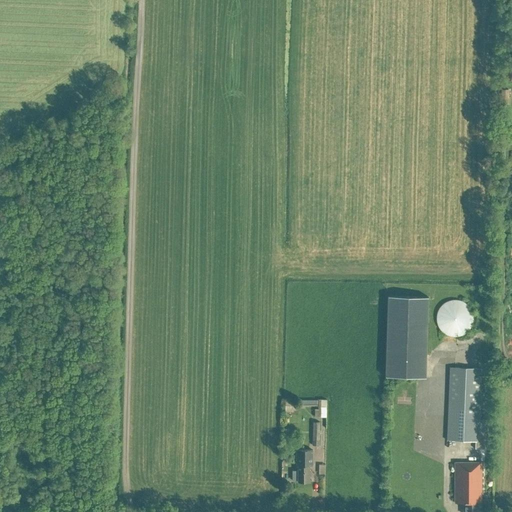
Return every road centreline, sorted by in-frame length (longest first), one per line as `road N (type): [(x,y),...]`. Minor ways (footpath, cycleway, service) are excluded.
road 1 (unknown): [(137,511),(146,0)]
road 2 (unknown): [(444,511),(432,433),(437,354)]
